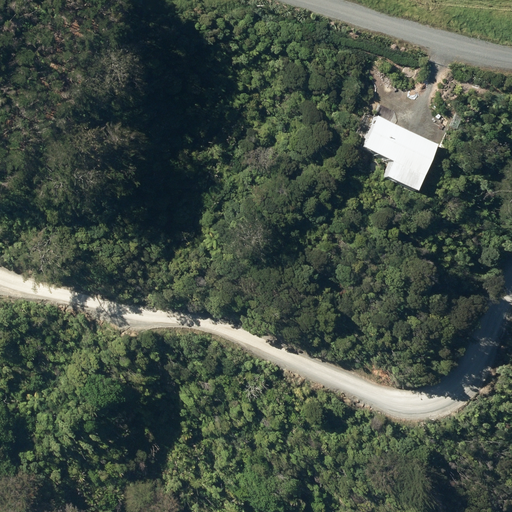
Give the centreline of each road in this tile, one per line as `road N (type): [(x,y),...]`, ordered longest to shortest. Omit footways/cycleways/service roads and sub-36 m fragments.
road 1 (tertiary): [(0,272),(38,292),(209,327),(387,400),(464,378),(511,297)]
road 2 (unclassified): [(304,0),(511,58)]
